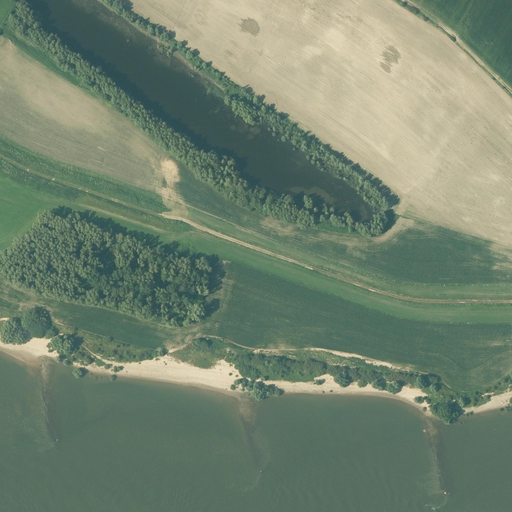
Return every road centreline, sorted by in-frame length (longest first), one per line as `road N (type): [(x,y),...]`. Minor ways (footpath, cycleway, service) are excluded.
road 1 (track): [(0,156),(387,295),(511,303)]
road 2 (track): [(387,0),(511,102)]
